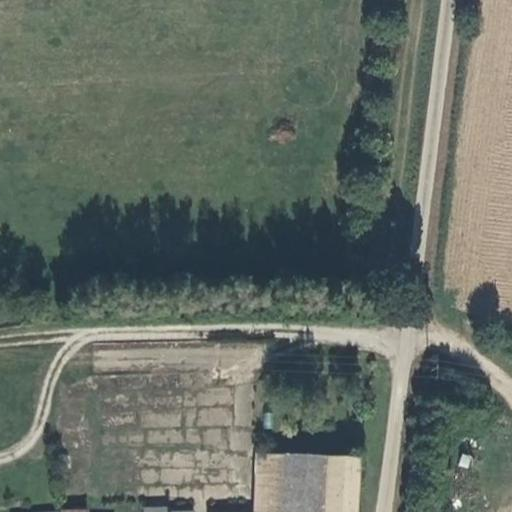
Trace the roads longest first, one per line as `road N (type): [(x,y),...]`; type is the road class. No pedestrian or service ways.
road 1 (track): [(0,339),(78,330),(454,353),(511,396)]
road 2 (unclassified): [(457,0),(396,511)]
